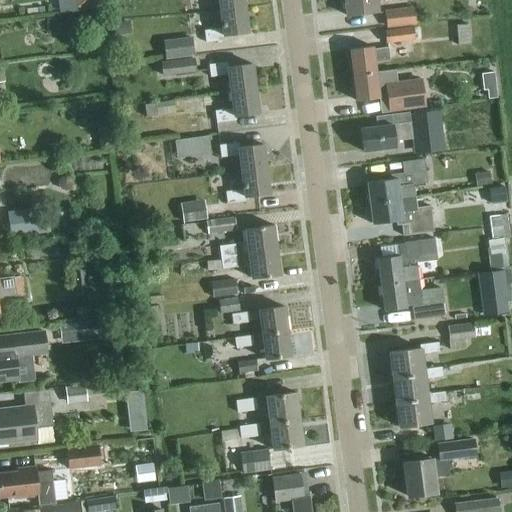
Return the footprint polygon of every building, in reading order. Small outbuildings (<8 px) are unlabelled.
[(96,8),(95,0),(70,0),(72,11),(96,8)] [(244,8),(243,0),(216,0),(218,12),(244,8)] [(382,0),(342,0),(345,16),(377,12),(376,1),(382,0)] [(384,10),(386,28),(416,25),(413,7),(384,10)] [(244,8),(218,12),(220,29),(203,31),(204,43),(224,41),(223,36),(247,33),(244,8)] [(61,32),(59,17),(46,18),(47,33),(61,32)] [(113,22),(114,35),(130,33),(129,21),(113,22)] [(470,44),(468,24),(456,25),(457,45),(470,44)] [(384,30),(385,43),(414,40),(413,26),(384,30)] [(163,40),(165,58),(193,55),(191,37),(163,40)] [(372,47),(349,50),(352,76),(375,73),(374,63),(389,61),(388,48),(372,50),(372,47)] [(160,62),(162,76),(196,72),(194,58),(160,62)] [(255,89),(251,64),(227,67),(226,63),(207,65),(209,77),(227,75),(229,92),(255,89)] [(395,71),(375,73),(352,76),(355,101),(387,97),(389,111),(424,107),(421,80),(397,83),(395,71)] [(481,75),(483,91),(487,90),(488,99),(496,98),(493,73),(481,75)] [(255,89),(229,92),(231,109),(213,111),(215,124),(236,121),(235,116),(258,113),(255,89)] [(173,101),(154,104),(156,116),(174,114),(173,101)] [(145,118),(156,116),(154,104),(143,105),(145,118)] [(406,114),(374,118),(375,127),(359,129),(362,152),(393,148),(392,141),(416,138),(418,152),(442,149),(437,110),(406,114)] [(96,124),(99,147),(114,146),(111,122),(96,124)] [(265,169),(262,145),(237,148),(236,143),(218,146),(219,158),(237,156),(239,173),(265,169)] [(390,179),(366,183),(369,204),(414,197),(412,185),(426,183),(423,160),(401,163),(402,174),(389,175),(390,179)] [(265,169),(239,173),(241,190),(224,192),(226,204),(246,202),(245,197),(268,194),(265,169)] [(473,174),(475,186),(491,184),(489,171),(473,174)] [(507,183),(493,183),(492,199),(507,199),(507,183)] [(415,208),(414,197),(369,204),(372,224),(396,221),(396,225),(401,224),(402,236),(433,232),(430,206),(415,208)] [(204,200),(180,204),(183,223),(207,220),(204,200)] [(7,217),(9,236),(51,231),(48,212),(7,217)] [(497,227),(496,215),(488,216),(490,228),(497,227)] [(193,222),(195,235),(236,230),(234,217),(193,222)] [(276,250),(272,225),(243,229),(245,241),(234,243),(234,244),(218,246),(220,258),(276,250)] [(497,227),(490,228),(491,240),(487,240),(489,255),(488,255),(490,271),(502,269),(497,227)] [(436,260),(435,253),(433,239),(402,243),(404,256),(398,257),(398,256),(376,259),(379,285),(418,280),(416,262),(436,260)] [(276,250),(220,258),(221,269),(237,267),(249,266),(251,280),(279,276),(276,250)] [(206,270),(221,269),(220,259),(205,260),(206,270)] [(71,270),(74,296),(88,294),(85,268),(71,270)] [(502,269),(490,271),(491,283),(481,285),(483,297),(481,297),(483,315),(508,312),(506,299),(502,269)] [(22,277),(13,278),(0,280),(0,302),(16,300),(16,297),(25,295),(22,277)] [(221,296),(236,294),(235,280),(220,282),(210,284),(212,297),(221,296)] [(419,291),(418,280),(379,285),(383,310),(411,307),(412,321),(444,317),(440,289),(419,291)] [(217,300),(219,313),(240,311),(238,297),(217,300)] [(149,306),(150,314),(159,313),(159,305),(149,306)] [(286,331),(283,307),(257,310),(257,311),(230,315),(231,325),(259,321),(260,335),(286,331)] [(58,324),(60,338),(99,334),(98,320),(58,324)] [(447,325),(450,350),(465,348),(464,339),(470,338),(471,345),(485,343),(483,325),(473,326),(473,322),(447,325)] [(0,381),(16,380),(15,364),(29,362),(28,356),(47,354),(44,331),(0,336),(0,381)] [(286,331),(260,335),(261,335),(233,338),(235,348),(262,345),(264,359),(290,356),(286,331)] [(388,352),(391,374),(424,370),(422,355),(439,352),(438,342),(419,345),(419,348),(388,352)] [(107,378),(112,358),(98,355),(93,375),(107,378)] [(237,362),(239,373),(257,370),(255,360),(237,362)] [(442,377),(441,367),(424,370),(391,374),(393,390),(394,398),(427,394),(426,385),(425,379),(442,377)] [(64,387),(66,404),(87,401),(85,385),(64,387)] [(143,386),(125,388),(131,428),(149,426),(143,386)] [(22,407),(0,409),(0,444),(9,443),(9,442),(34,439),(35,444),(51,442),(45,391),(20,393),(22,407)] [(445,402),(444,392),(427,394),(394,398),(398,427),(431,423),(428,404),(445,402)] [(295,393),(265,397),(268,417),(269,423),(298,419),(298,417),(295,393)] [(256,398),(235,401),(237,413),(257,411),(256,398)] [(269,423),(239,427),(240,439),(270,435),(272,450),(302,446),(298,419),(269,423)] [(450,424),(432,426),(434,441),(452,439),(450,424)] [(436,443),(438,460),(431,461),(430,459),(403,463),(407,497),(435,493),(433,478),(448,476),(446,459),(476,455),(474,438),(436,443)] [(65,447),(68,469),(100,465),(108,464),(106,444),(97,445),(97,444),(65,447)] [(242,474),(270,471),(267,450),(239,453),(242,474)] [(137,483),(155,481),(152,463),(134,466),(137,483)] [(55,505),(52,481),(51,470),(31,472),(30,468),(13,470),(13,472),(0,473),(0,497),(12,496),(13,501),(37,498),(38,507),(55,505)] [(500,489),(511,487),(511,470),(498,472),(500,489)] [(309,511),(307,496),(302,497),(299,475),(270,479),(273,503),(289,501),(290,511),(309,511)] [(219,478),(201,481),(204,500),(222,498),(219,478)] [(147,491),(148,502),(166,500),(165,489),(147,491)] [(242,511),(240,495),(222,498),(223,511),(242,511)] [(87,505),(91,511),(98,511),(105,508),(99,498),(87,505)] [(453,503),(454,511),(499,511),(497,498),(453,503)] [(334,511),(333,501),(319,502),(319,511),(334,511)] [(81,511),(80,503),(38,509),(38,511),(81,511)] [(187,507),(187,511),(217,511),(216,503),(187,507)]
